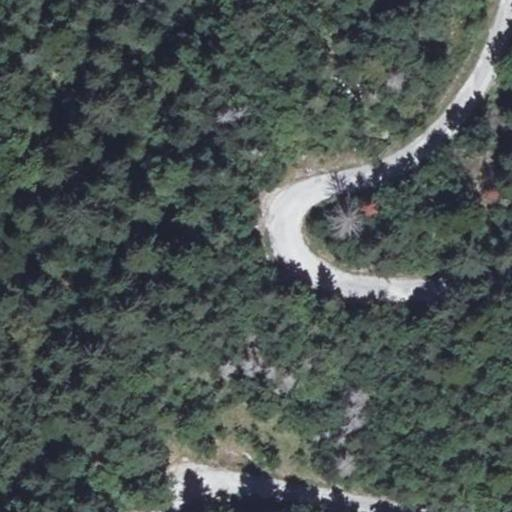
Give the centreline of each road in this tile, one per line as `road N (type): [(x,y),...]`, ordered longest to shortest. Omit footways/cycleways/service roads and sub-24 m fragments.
road 1 (unclassified): [(505,0),(478,80),(437,130),(369,175),(310,190),(282,214),(279,230),(302,261),(334,282),(393,290),(511,280)]
road 2 (unclassified): [(392,511),(339,497),(200,480),(175,485),(151,511)]
